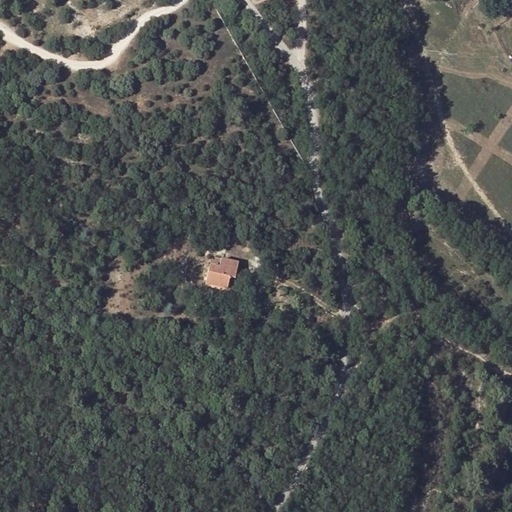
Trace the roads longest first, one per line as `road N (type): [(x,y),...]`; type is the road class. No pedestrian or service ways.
road 1 (residential): [(272,511),(332,407),(347,347),(344,272),(313,157),(310,85)]
road 2 (track): [(511,232),(447,138),(404,0)]
